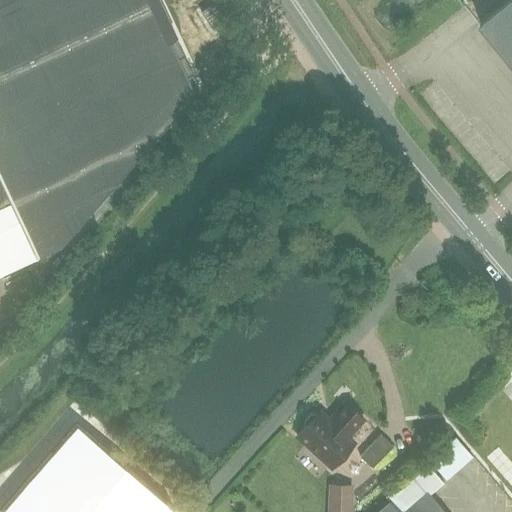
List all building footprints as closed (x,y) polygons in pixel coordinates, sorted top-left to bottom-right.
[(0,0),(0,205),(11,200),(37,255),(59,245),(199,88),(158,0),(0,0)] [(228,16),(217,0),(216,0),(201,10),(211,27),(228,16)] [(511,0),(508,0),(479,25),(511,65),(511,0)] [(282,218),(108,411),(196,490),(370,297),(282,218)] [(511,475),(511,392),(497,376),(476,394),(412,340),(257,511),(346,511),(456,412),(511,475)] [(77,424),(0,511),(170,511),(173,509),(77,424)] [(447,511),(431,492),(445,480),(427,459),(387,494),(390,498),(374,511),(447,511)]
